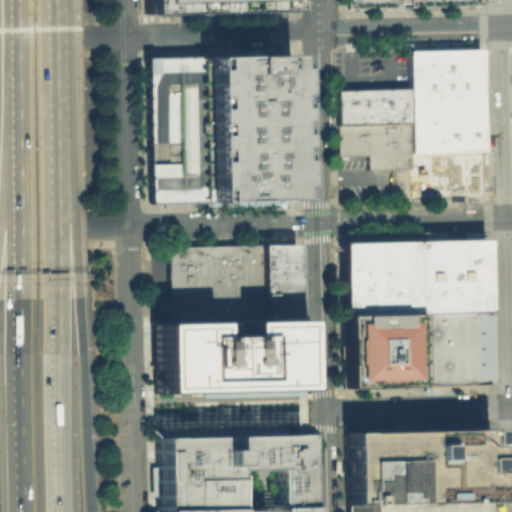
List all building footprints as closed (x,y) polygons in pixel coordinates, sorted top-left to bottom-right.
[(138,0),(286,0),(287,9),(139,13),(138,0)] [(344,0),(345,8),(476,5),(475,0),(344,0)] [(406,88),(405,50),(477,48),(480,150),(407,151),(406,122),(406,88)] [(200,54),(288,52),(292,199),(285,199),(203,201),(200,54)] [(200,54),(203,201),(161,202),(145,203),(141,55),(146,55),(200,54)] [(406,122),(334,124),(334,90),(406,88),(406,122)] [(406,122),(334,124),(335,156),(364,155),(365,169),(408,168),(407,151),(406,122)] [(481,194),(480,150),(407,151),(408,168),(408,195),(481,194)] [(339,314),(338,241),(481,239),(482,311),(408,313),(339,314)] [(257,243),(292,242),(294,314),(259,315),(257,243)] [(167,317),(259,315),(257,243),(165,245),(167,317)] [(408,313),(482,311),(490,311),(491,381),(485,382),(485,385),(409,386),(408,313)] [(339,314),(340,387),(409,386),(408,313),(339,314)] [(151,318),(167,317),(259,315),(294,314),(296,389),(153,392),(151,326),(151,318)] [(489,499),(487,427),(341,431),(343,503),(373,502),(400,502),(424,501),(489,499)] [(152,436),(153,509),(227,508),(227,469),(265,468),(266,506),(300,505),(298,432),(290,432),(225,434),(152,436)] [(489,511),(489,499),(373,502),(343,503),(343,511),(489,511)]
